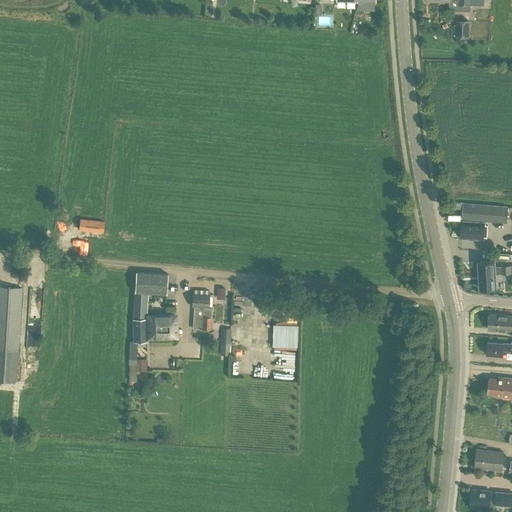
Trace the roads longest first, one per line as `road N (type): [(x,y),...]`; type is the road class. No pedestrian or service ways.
road 1 (track): [(0,252),(434,294)]
road 2 (tertiary): [(448,295),(419,181),(402,0)]
road 3 (tertiary): [(441,511),(454,378),(448,295)]
